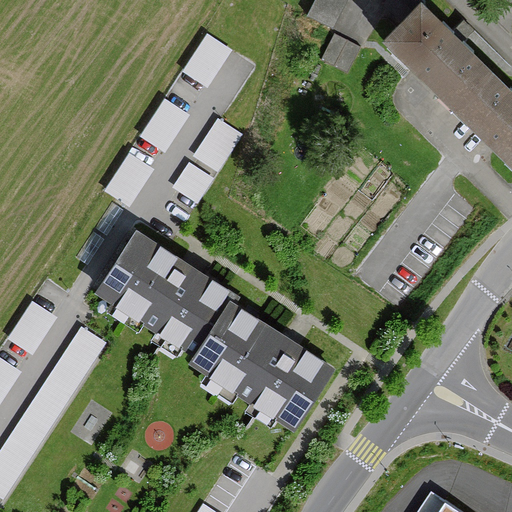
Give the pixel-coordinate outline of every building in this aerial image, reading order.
[(316,0),(309,17),(338,29),(350,0),(316,0)] [(511,92),(419,1),(374,47),(511,183),(511,92)] [(207,30),(183,71),(209,85),(232,44),(207,30)] [(334,32),(322,59),(349,71),(361,44),(334,32)] [(166,96),(141,134),(166,150),(190,112),(166,96)] [(218,114),(194,154),(219,169),(243,129),(218,114)] [(131,205),(154,166),(129,151),(106,189),(131,205)] [(190,158),(174,183),(199,199),(215,173),(190,158)] [(342,358),(141,221),(93,291),(294,428),(342,358)] [(9,336),(34,351),(57,314),(33,298),(9,336)] [(79,321),(0,453),(0,492),(8,497),(104,336),(79,321)] [(0,355),(0,406),(21,366),(0,355)] [(460,511),(430,492),(416,511),(460,511)] [(219,511),(203,501),(196,511),(219,511)]
